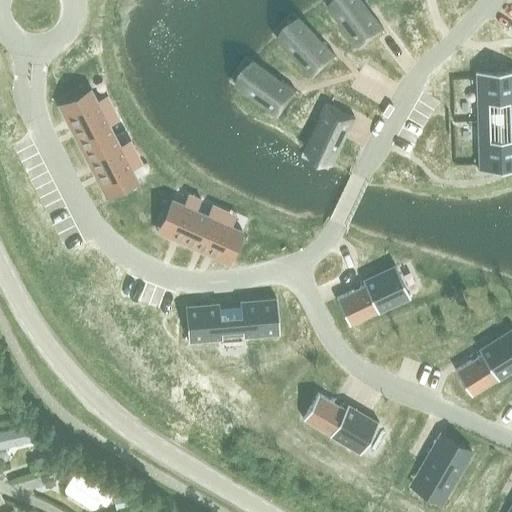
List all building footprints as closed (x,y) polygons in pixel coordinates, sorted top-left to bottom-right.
[(358,0),(345,0),(330,12),(357,48),(381,30),(358,0)] [(301,23),(280,44),(311,77),(333,56),(301,23)] [(256,65),(239,90),(276,116),(293,91),(256,65)] [(511,68),(496,69),(497,100),(511,99),(511,68)] [(496,69),(474,69),(475,101),(497,100),(496,69)] [(89,88),(61,102),(73,125),(101,111),(95,100),(89,88)] [(324,103),(305,144),(332,157),(351,116),(324,103)] [(101,111),(73,125),(85,147),(112,133),(107,123),(101,111)] [(112,133),(85,147),(97,170),(124,156),(118,144),(112,133)] [(511,136),(498,137),(499,168),(511,167),(511,136)] [(498,137),(476,137),(477,169),(499,168),(498,137)] [(124,156),(97,170),(109,193),(136,179),(130,167),(124,156)] [(170,198),(158,226),(182,237),(194,209),(182,203),(170,198)] [(194,209),(182,237),(205,247),(218,219),(206,214),(194,209)] [(218,219),(205,247),(229,258),(241,230),(229,225),(218,219)] [(363,283),(335,296),(348,323),(376,310),(377,312),(409,296),(393,262),(361,278),(363,283)] [(218,300),(184,303),(187,340),(221,338),(220,334),(241,332),(242,336),(278,333),(275,296),(239,299),(239,302),(218,304),(218,300)] [(484,350),(457,366),(473,392),(500,375),(500,377),(511,369),(511,327),(511,326),(481,345),(484,350)] [(317,392),(302,418),(328,434),(328,435),(359,453),(377,421),(346,403),(343,408),(317,392)] [(0,447),(29,441),(26,425),(0,430),(0,447)] [(440,431),(414,475),(444,493),(470,449),(440,431)] [(114,492),(77,468),(69,481),(106,505),(114,492)]
